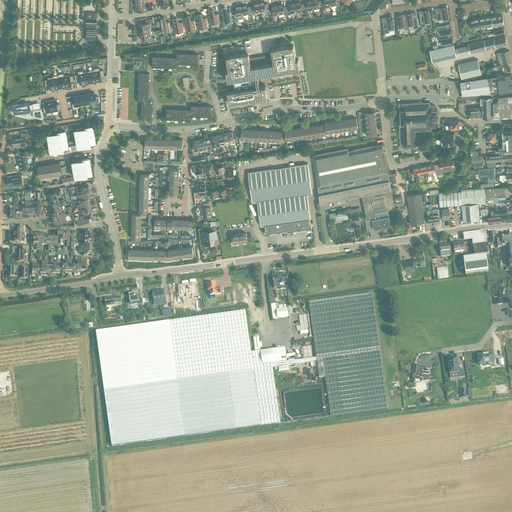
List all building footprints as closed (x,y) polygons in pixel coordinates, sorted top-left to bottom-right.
[(307,3),(304,3),(305,12),(308,11),(308,10),(313,9),(314,9),(312,0),(306,0),(307,3)] [(318,0),(312,0),(314,9),(319,8),(319,9),(322,9),(321,0),(318,1),(318,0)] [(321,0),(322,9),(323,9),(326,8),(331,7),(331,6),(329,0),(321,0)] [(264,1),(259,2),(260,12),(261,13),(262,13),(264,14),(265,12),(266,12),(266,13),(268,15),(270,14),(269,8),(268,3),(265,4),(264,1)] [(294,2),(296,12),(302,11),(302,12),(305,12),(304,3),(301,4),(300,1),(294,2)] [(250,6),(252,15),(255,14),(255,13),(260,12),(259,2),(253,3),(253,6),(250,6)] [(286,6),(287,14),(288,15),(291,14),(291,13),(296,12),(294,2),(289,3),(289,5),(286,6)] [(277,5),(279,15),(284,14),(284,15),(287,14),(286,6),(283,6),(283,3),(277,5)] [(247,4),(241,5),(243,15),(248,14),(249,15),(252,15),(250,6),(248,7),(247,4)] [(236,8),(233,9),(234,18),(235,18),(235,17),(238,17),(238,19),(244,18),(243,15),(241,5),(236,6),(236,8)] [(272,8),(269,8),(270,14),(270,17),(271,21),(273,21),(274,20),(274,16),(273,16),(279,15),(277,5),(271,5),(272,8)] [(442,21),(448,20),(447,13),(446,11),(446,7),(440,8),(440,12),(436,13),(437,19),(441,18),(442,21)] [(221,8),(223,22),(232,21),(230,11),(227,12),(226,8),(221,8)] [(208,11),(211,24),(219,23),(218,13),(215,14),(214,10),(208,11)] [(424,15),(420,16),(421,27),(426,26),(425,23),(430,22),(428,10),(423,11),(424,15)] [(412,13),(406,14),(407,18),(408,26),(409,26),(413,25),(414,28),(418,27),(417,16),(412,17),(412,13)] [(197,15),(199,29),(208,27),(206,18),(203,18),(202,14),(197,15)] [(403,15),(397,16),(399,29),(405,28),(405,30),(409,29),(409,26),(408,26),(407,18),(403,19),(403,15)] [(493,26),(495,25),(504,24),(502,15),(491,16),(493,26)] [(187,31),(196,29),(194,20),(191,20),(190,16),(185,17),(187,31)] [(387,22),(382,22),(384,33),(390,32),(389,31),(394,30),(392,16),(387,17),(387,22)] [(141,32),(151,30),(149,23),(153,22),(153,18),(146,20),(146,24),(139,25),(141,32)] [(160,19),(162,32),(171,31),(169,22),(166,22),(165,18),(160,19)] [(173,19),(175,33),(183,31),(182,22),(179,23),(178,18),(173,19)] [(472,29),(479,28),(480,28),(479,18),(470,20),(470,21),(470,22),(469,22),(469,23),(469,24),(469,25),(470,26),(470,27),(471,27),(471,28),(472,28),(472,29)] [(86,23),(85,40),(93,40),(95,40),(95,33),(97,33),(98,31),(97,31),(95,31),(96,23),(86,23)] [(446,24),(436,26),(436,30),(439,30),(440,35),(448,34),(452,33),(451,28),(447,28),(446,24)] [(152,38),(151,30),(141,32),(142,40),(149,38),(149,42),(155,41),(155,37),(152,38)] [(440,35),(437,35),(438,40),(441,39),(442,44),(454,42),(453,37),(449,37),(448,34),(440,35)] [(468,43),(471,53),(507,44),(505,35),(468,43)] [(457,56),(454,44),(429,50),(430,53),(432,62),(457,56)] [(231,90),(228,91),(230,104),(267,97),(266,88),(265,85),(262,85),(262,86),(260,86),(258,75),(300,68),(298,58),(296,59),(293,45),(289,46),(289,45),(284,46),(276,47),(276,48),(271,48),(272,54),(271,54),(249,57),(248,52),(244,53),(244,52),(231,55),(226,56),(229,70),(226,70),(228,80),(234,79),(235,90),(231,91),(231,90)] [(456,48),(457,50),(458,56),(469,53),(467,45),(456,48)] [(501,52),(496,53),(498,59),(499,65),(511,62),(509,50),(501,52)] [(194,64),(198,65),(199,54),(194,54),(194,55),(179,54),(179,58),(153,57),(153,66),(176,67),(176,63),(194,64)] [(133,57),(133,62),(136,62),(136,65),(134,65),(133,69),(144,69),(145,57),(139,57),(133,57)] [(481,74),(478,59),(458,64),(462,78),(473,76),(474,75),(481,74)] [(500,65),(497,66),(498,69),(500,68),(502,68),(502,67),(503,67),(504,73),(511,70),(511,64),(511,63),(511,62),(499,65),(500,65)] [(99,67),(93,68),(93,69),(94,69),(96,82),(101,81),(100,76),(104,76),(103,70),(99,70),(99,67)] [(78,74),(74,75),(75,81),(79,80),(79,85),(85,84),(83,72),(83,70),(77,71),(78,74)] [(149,77),(150,73),(139,73),(138,77),(139,77),(138,100),(142,101),(142,118),(150,119),(151,103),(147,103),(148,77),(149,77)] [(511,73),(489,77),(460,81),(462,95),(463,95),(465,95),(465,98),(480,97),(492,96),(493,96),(511,94),(511,73)] [(69,75),(64,76),(66,87),(71,86),(70,82),(74,81),(73,75),(69,76),(69,75)] [(48,79),(44,80),(45,86),(48,85),(49,90),(55,89),(53,77),(52,77),(47,77),(48,79)] [(31,81),(27,83),(33,94),(37,92),(31,81)] [(94,92),(89,93),(90,102),(90,103),(99,102),(98,96),(95,97),(94,92)] [(511,94),(493,96),(493,116),(494,116),(494,117),(494,116),(507,115),(511,115),(511,116),(511,115),(511,94)] [(492,96),(480,97),(480,101),(480,103),(481,107),(481,113),(481,116),(481,117),(482,117),(482,118),(492,117),(492,116),(493,116),(492,96)] [(55,99),(50,100),(52,112),(57,111),(57,110),(60,109),(59,103),(56,104),(55,99)] [(45,106),(42,106),(43,112),(46,112),(46,113),(52,112),(50,100),(44,101),(45,106)] [(12,107),(10,107),(13,112),(14,114),(15,114),(14,114),(16,113),(25,115),(26,111),(29,111),(29,110),(32,110),(32,109),(31,104),(28,105),(27,102),(12,106),(12,107)] [(416,147),(416,137),(415,130),(431,130),(431,127),(435,127),(435,121),(437,121),(437,110),(435,110),(434,104),(430,105),(430,102),(401,103),(401,106),(400,106),(400,110),(400,124),(399,124),(400,147),(416,147)] [(167,114),(166,118),(190,119),(190,118),(190,115),(208,116),(208,117),(212,117),(212,109),(212,106),(208,106),(208,107),(204,107),(193,107),(192,110),(192,111),(167,110),(167,113),(167,114)] [(475,110),(470,110),(470,118),(479,118),(479,116),(481,116),(481,113),(481,107),(475,107),(475,110)] [(41,109),(32,111),(33,117),(42,119),(41,109)] [(459,129),(459,121),(459,119),(448,120),(448,125),(444,125),(444,129),(450,128),(450,130),(459,129)] [(89,144),(89,142),(95,141),(92,125),(85,126),(86,128),(74,130),(77,146),(89,144)] [(62,149),(62,147),(67,146),(65,130),(58,131),(58,132),(47,135),(50,151),(62,149)] [(503,147),(498,147),(499,152),(511,151),(511,130),(510,130),(504,130),(502,131),(502,134),(503,145),(503,147)] [(236,135),(233,136),(232,131),(227,132),(230,143),(238,141),(237,137),(236,135)] [(21,136),(11,138),(12,147),(17,146),(17,147),(26,146),(24,137),(30,136),(29,132),(21,134),(21,136)] [(449,133),(449,132),(446,132),(441,132),(442,139),(443,139),(443,144),(449,144),(449,145),(454,145),(454,143),(454,139),(455,139),(455,133),(453,133),(449,133)] [(491,143),(493,143),(495,142),(495,141),(496,140),(495,133),(488,133),(488,141),(491,141),(491,143)] [(321,153),(313,155),(318,186),(318,187),(388,173),(382,144),(379,145),(348,151),(347,148),(321,153)] [(35,154),(34,151),(34,150),(30,151),(21,152),(22,155),(16,156),(17,160),(18,160),(20,169),(28,168),(26,156),(35,154)] [(502,154),(486,156),(487,161),(490,161),(502,160),(503,161),(511,159),(511,153),(502,154)] [(86,175),(86,174),(91,173),(89,158),(82,159),(83,161),(78,162),(78,161),(72,162),(74,177),(86,175)] [(440,164),(435,164),(437,173),(441,173),(441,172),(447,171),(449,171),(449,170),(453,170),(452,166),(455,165),(454,160),(453,160),(447,161),(439,163),(440,164)] [(220,162),(214,163),(214,164),(215,173),(221,172),(222,172),(222,173),(226,173),(226,169),(225,169),(224,165),(221,166),(220,162)] [(205,172),(204,172),(205,176),(209,175),(208,175),(208,174),(210,174),(215,173),(214,164),(214,163),(211,163),(211,165),(212,167),(205,168),(205,172)] [(312,193),(308,163),(248,172),(252,202),(257,201),(261,226),(265,225),(266,229),(265,230),(265,234),(269,234),(271,232),(277,232),(279,232),(281,231),(287,230),(289,231),(312,228),(311,224),(310,222),(310,219),(311,218),(307,194),(312,193)] [(429,180),(431,179),(429,164),(423,166),(424,174),(427,173),(429,180)] [(202,165),(196,166),(196,168),(197,171),(197,174),(197,176),(200,175),(200,176),(205,176),(204,172),(203,172),(202,165)] [(229,168),(226,169),(226,173),(227,172),(228,178),(228,179),(235,179),(233,169),(230,169),(229,168)] [(494,168),(478,169),(479,176),(488,175),(488,182),(495,181),(494,168)] [(507,174),(500,175),(500,180),(507,179),(511,179),(511,171),(508,172),(507,172),(507,174)] [(388,173),(318,187),(320,202),(362,194),(366,216),(367,220),(366,220),(368,230),(374,229),(381,227),(391,225),(389,216),(395,214),(396,214),(395,209),(395,206),(393,198),(389,177),(388,175),(388,173)] [(17,186),(22,185),(21,175),(7,177),(8,185),(17,184),(17,186)] [(198,184),(196,184),(197,190),(197,191),(200,191),(200,194),(200,195),(207,194),(207,190),(206,190),(205,183),(201,183),(198,184)] [(84,184),(76,186),(76,187),(76,188),(77,191),(76,192),(77,194),(90,191),(88,185),(85,185),(85,184),(84,184)] [(504,186),(486,187),(487,203),(498,202),(497,195),(505,194),(504,186)] [(225,188),(218,189),(219,196),(228,194),(228,191),(229,190),(228,187),(224,187),(225,188)] [(486,187),(461,189),(461,191),(462,205),(463,221),(479,219),(478,208),(478,203),(481,203),(487,203),(486,187)] [(208,190),(207,190),(207,194),(208,194),(209,197),(213,196),(214,199),(219,198),(219,196),(218,189),(208,191),(208,190)] [(62,193),(61,190),(48,194),(50,199),(58,197),(57,194),(62,193)] [(461,191),(439,193),(440,206),(449,205),(462,205),(461,191)] [(411,224),(424,223),(421,193),(407,195),(411,224)] [(402,196),(393,198),(395,206),(398,205),(398,207),(397,207),(398,214),(399,213),(400,215),(401,215),(402,215),(404,215),(404,214),(408,213),(406,205),(404,206),(402,196)] [(63,199),(59,200),(58,197),(50,199),(52,205),(66,201),(66,200),(64,201),(63,199)] [(79,203),(76,204),(77,207),(90,203),(88,198),(88,197),(83,198),(80,199),(78,200),(79,203)] [(67,203),(66,201),(52,205),(53,211),(58,210),(61,209),(64,208),(63,204),(65,204),(67,203)] [(204,207),(201,207),(202,214),(203,214),(203,218),(212,217),(211,211),(215,211),(214,207),(214,206),(213,206),(212,202),(211,202),(210,202),(209,203),(203,204),(204,207)] [(90,203),(77,207),(78,210),(83,208),(84,211),(91,209),(90,203)] [(442,212),(443,218),(450,218),(449,207),(441,209),(441,213),(442,212)] [(435,208),(432,209),(434,223),(440,222),(439,213),(438,208),(435,208)] [(52,218),(64,214),(64,211),(62,212),(61,209),(58,210),(53,211),(50,212),(52,218)] [(84,214),(80,216),(80,218),(80,219),(81,218),(84,217),(88,216),(93,215),(91,209),(84,211),(84,214)] [(495,210),(495,216),(500,215),(500,221),(511,220),(511,209),(508,210),(507,209),(495,210)] [(491,216),(487,217),(488,222),(488,223),(497,222),(500,221),(500,215),(495,216),(495,210),(492,210),(491,212),(491,216)] [(360,219),(359,212),(351,214),(352,221),(355,220),(356,225),(353,226),(350,227),(349,227),(349,228),(349,230),(350,231),(351,231),(354,230),(355,234),(356,235),(359,234),(361,233),(361,229),(362,228),(361,225),(360,219)] [(64,214),(52,218),(54,223),(61,221),(62,223),(67,222),(64,214)] [(14,230),(13,242),(21,242),(22,234),(23,234),(23,227),(16,227),(16,230),(14,230)] [(202,232),(204,245),(215,244),(214,239),(217,238),(216,230),(202,232)] [(473,246),(487,244),(485,231),(463,234),(464,241),(472,240),(473,246)] [(232,239),(230,239),(231,244),(233,244),(240,243),(241,243),(247,242),(246,236),(246,232),(232,234),(232,237),(232,239)] [(511,246),(511,236),(500,238),(500,239),(496,240),(498,248),(507,247),(511,246)] [(463,242),(453,243),(454,253),(464,251),(465,251),(464,244),(464,243),(463,242)] [(450,244),(439,245),(441,257),(451,256),(451,252),(450,244)] [(463,258),(465,275),(489,272),(486,255),(489,254),(487,244),(473,246),(474,256),(463,258)] [(17,248),(12,248),(12,254),(17,254),(17,262),(27,263),(27,249),(24,249),(24,248),(17,248)] [(414,257),(423,255),(422,248),(413,249),(414,257)] [(414,266),(413,260),(404,262),(405,267),(405,272),(415,270),(414,266)] [(30,263),(30,267),(32,267),(32,276),(38,276),(38,267),(35,266),(35,263),(32,263),(30,263)] [(27,280),(28,271),(29,271),(29,267),(22,266),(22,270),(20,270),(20,280),(27,280)] [(454,267),(437,269),(438,280),(455,278),(454,267)] [(284,276),(273,278),(275,288),(277,288),(277,289),(281,289),(281,286),(286,285),(284,276)] [(216,283),(207,284),(208,291),(209,291),(210,297),(217,296),(217,295),(221,295),(220,288),(216,289),(216,283)] [(194,286),(180,288),(181,295),(185,295),(186,298),(191,298),(190,294),(195,293),(194,286)] [(164,290),(152,292),(153,299),(154,298),(155,305),(166,303),(166,304),(164,290)] [(129,295),(130,305),(131,305),(131,304),(139,303),(139,304),(137,294),(129,295)] [(331,417),(388,409),(372,294),(308,302),(316,358),(287,362),(272,364),(272,368),(317,362),(319,378),(325,377),(331,417)] [(501,297),(497,297),(497,298),(498,305),(511,303),(510,296),(501,297)] [(121,297),(105,299),(106,307),(122,304),(121,297)] [(273,320),(289,317),(287,309),(286,309),(286,305),(281,306),(281,303),(271,305),(273,320)] [(245,311),(96,332),(112,447),(280,424),(272,368),(272,364),(263,366),(261,351),(254,352),(251,353),(245,311)] [(287,362),(285,348),(261,351),(263,366),(272,364),(287,362)] [(479,358),(477,359),(478,364),(479,364),(479,365),(484,365),(484,366),(490,366),(490,364),(494,363),(493,355),(488,355),(483,356),(478,357),(479,358)] [(505,356),(496,357),(498,367),(506,365),(505,356)] [(457,359),(448,360),(450,375),(458,373),(459,378),(465,377),(464,369),(458,370),(457,359)] [(413,375),(413,380),(413,379),(415,380),(420,381),(420,382),(422,382),(422,381),(427,381),(427,379),(429,378),(429,380),(431,380),(434,379),(432,370),(428,370),(426,370),(427,367),(418,365),(417,365),(415,375),(413,375)] [(465,393),(461,394),(462,398),(470,397),(468,389),(465,390),(465,393)]
